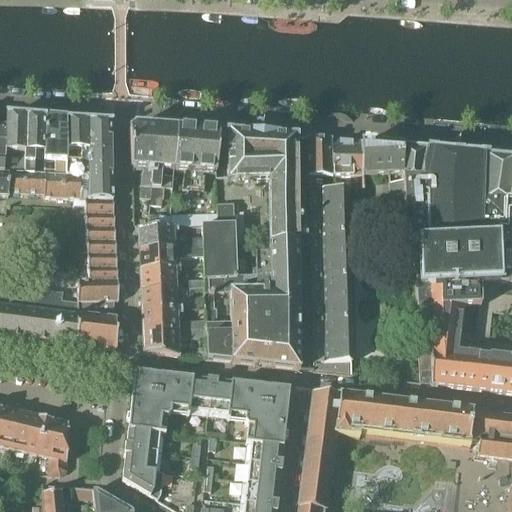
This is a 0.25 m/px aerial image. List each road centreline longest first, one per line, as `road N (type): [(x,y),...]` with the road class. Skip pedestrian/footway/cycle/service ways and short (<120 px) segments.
road 1 (residential): [(119,114),(511,147)]
road 2 (residential): [(511,407),(127,360)]
road 3 (residential): [(127,360),(119,114)]
road 4 (residential): [(153,511),(110,484),(127,360)]
road 5 (residential): [(127,360),(0,343)]
